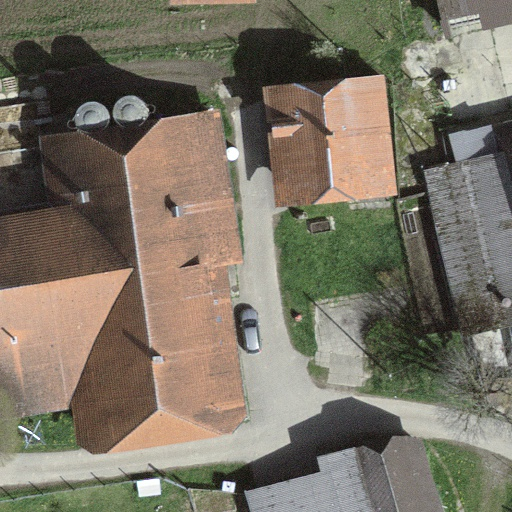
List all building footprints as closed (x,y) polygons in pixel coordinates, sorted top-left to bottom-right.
[(511,0),(434,0),(441,31),(511,18),(511,0)] [(393,172),(387,80),(290,90),(300,182),(393,172)] [(0,401),(0,405),(77,394),(81,420),(220,400),(199,257),(236,252),(216,115),(58,139),(68,208),(0,218),(0,304),(5,339),(0,339),(0,401)] [(511,155),(429,174),(467,335),(511,324),(511,155)] [(366,465),(378,511),(384,511),(422,502),(409,454),(366,465)] [(255,491),(260,511),(343,511),(332,470),(255,491)]
